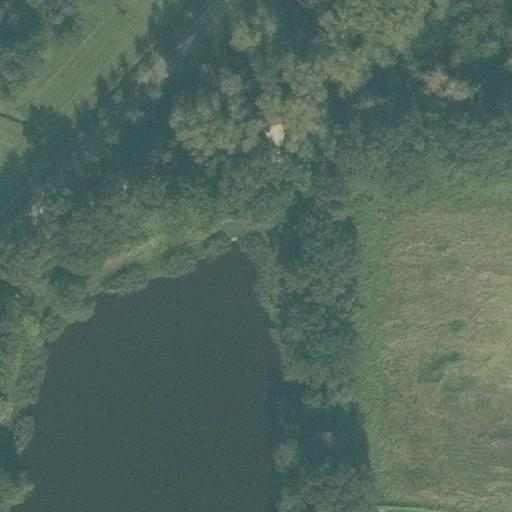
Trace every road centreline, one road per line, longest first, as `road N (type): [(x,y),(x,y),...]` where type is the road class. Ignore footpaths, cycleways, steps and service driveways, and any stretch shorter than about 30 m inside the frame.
road 1 (track): [(511,111),(430,120),(31,221)]
road 2 (unclassified): [(0,254),(233,0)]
